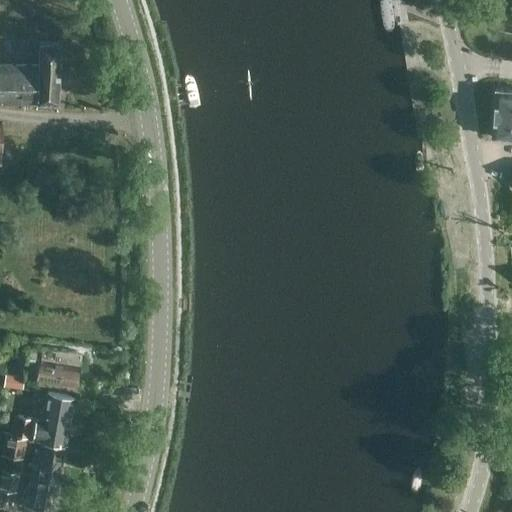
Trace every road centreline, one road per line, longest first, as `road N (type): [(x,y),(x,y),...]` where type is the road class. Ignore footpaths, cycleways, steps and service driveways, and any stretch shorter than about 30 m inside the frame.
road 1 (unclassified): [(467,511),(496,371),(496,299),(479,156),(437,0)]
road 2 (tertiary): [(134,511),(160,325),(157,126),(122,0)]
